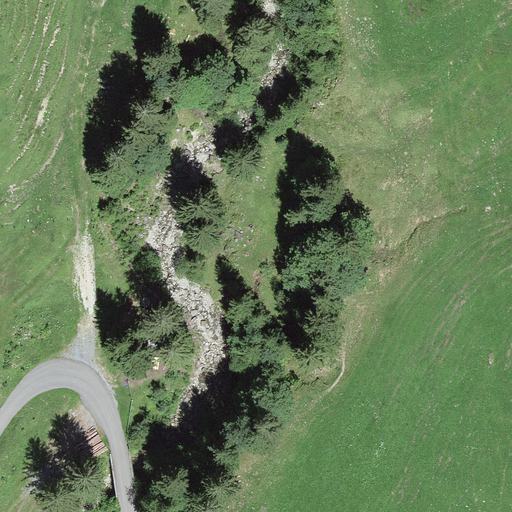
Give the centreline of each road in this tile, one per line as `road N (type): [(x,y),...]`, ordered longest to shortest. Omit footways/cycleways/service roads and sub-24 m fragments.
road 1 (track): [(77,380),(90,311),(78,94),(98,0)]
road 2 (track): [(128,511),(109,412),(77,380)]
